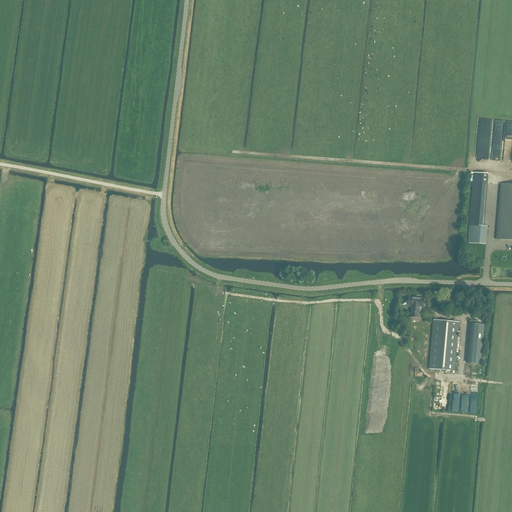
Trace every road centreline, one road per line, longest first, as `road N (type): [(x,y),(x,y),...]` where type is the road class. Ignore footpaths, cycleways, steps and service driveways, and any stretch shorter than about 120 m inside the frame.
road 1 (unclassified): [(511,284),(385,281),(304,289),(194,265),(168,234),(162,209),(186,0)]
road 2 (track): [(163,195),(0,164)]
